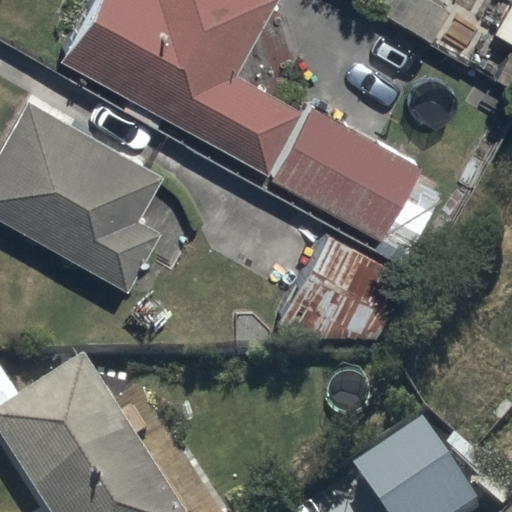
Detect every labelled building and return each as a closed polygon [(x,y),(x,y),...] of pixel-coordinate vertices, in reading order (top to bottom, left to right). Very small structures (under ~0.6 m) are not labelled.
[(87,0),(51,64),(404,266),(441,201),(415,185),(422,172),(308,107),(301,119),(235,82),(278,8),(263,0),(87,0)] [(449,15),(425,0),(392,0),(382,16),(430,45),(449,15)] [(511,0),(510,0),(493,33),(511,42),(511,0)] [(165,184),(24,104),(0,146),(0,229),(125,301),(158,242),(138,231),(165,184)] [(404,282),(324,239),(277,327),(297,340),(373,340),(404,282)] [(0,455),(36,511),(172,511),(84,375),(23,413),(0,382),(0,455)] [(360,487),(377,511),(478,511),(429,440),(360,487)] [(370,511),(352,480),(294,511),(370,511)]
